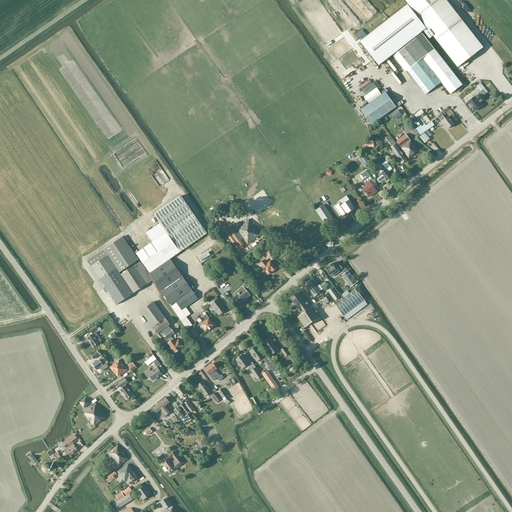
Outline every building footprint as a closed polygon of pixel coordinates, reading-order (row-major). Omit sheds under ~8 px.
[(443,54),(437,47),(434,49),(421,33),(424,31),(430,39),(433,36),(457,68),(485,45),(449,0),(408,0),(410,2),(360,42),(379,66),(392,55),(406,72),(407,71),(425,95),(429,92),(441,83),(450,94),(457,89),(462,94),(466,91),(440,57),(443,54)] [(369,104),(382,95),(377,88),(364,97),(369,104)] [(475,98),(474,97),(468,102),(475,111),(481,106),(479,103),(483,100),(481,97),(485,94),(482,90),(478,94),(479,95),(475,98)] [(385,92),(382,95),(369,104),(361,110),(371,125),(396,107),(385,92)] [(419,117),(426,112),(423,108),(416,113),(419,117)] [(391,114),(395,119),(401,115),(397,110),(391,114)] [(447,129),(453,124),(448,117),(445,119),(442,115),(438,118),(447,129)] [(432,122),(426,126),(425,124),(422,126),(421,125),(416,129),(420,135),(434,125),(432,122)] [(432,135),(428,130),(420,137),(425,143),(430,139),(429,137),(432,135)] [(408,159),(418,152),(406,135),(399,139),(400,140),(397,142),(408,159)] [(407,160),(396,144),(393,140),(391,141),(389,142),(392,147),(391,148),(401,163),(407,160)] [(368,163),(365,159),(363,161),(368,168),(367,169),(369,172),(372,170),(370,167),(371,167),(368,163)] [(377,180),(377,181),(378,184),(380,184),(385,180),(386,183),(392,179),(387,172),(390,170),(392,169),(387,161),(381,165),(383,168),(379,171),(381,173),(380,174),(382,176),(377,180)] [(364,182),(359,186),(362,190),(363,189),(364,190),(369,197),(376,192),(372,185),(375,183),(373,180),(372,180),(370,176),(366,171),(360,176),(363,181),(364,182)] [(167,232),(166,232),(136,253),(150,273),(149,274),(169,304),(187,329),(192,325),(186,317),(191,314),(185,307),(198,299),(170,259),(207,234),(182,196),(155,214),(167,232)] [(339,205),(335,207),(337,210),(337,209),(338,210),(337,211),(338,211),(343,217),(355,209),(351,203),(351,202),(347,196),(342,199),(345,203),(340,206),(339,205)] [(324,205),(321,207),(316,199),(312,202),(317,210),(315,210),(326,226),(334,220),(324,205)] [(150,218),(140,223),(146,234),(148,233),(145,228),(146,227),(144,224),(151,220),(150,218)] [(248,244),(261,235),(252,223),(251,224),(249,220),(237,228),(248,244)] [(239,251),(245,246),(232,228),(226,233),(239,251)] [(122,237),(103,250),(87,261),(92,268),(91,269),(105,289),(103,290),(106,293),(108,292),(117,306),(153,281),(140,262),(120,275),(119,273),(138,260),(122,237)] [(271,261),(275,258),(270,251),(266,254),(271,261)] [(268,264),(266,262),(265,261),(259,266),(262,269),(263,268),(268,275),(273,272),(274,272),(276,271),(276,269),(271,262),(268,264)] [(326,269),(325,269),(326,269),(330,275),(331,275),(336,272),(337,274),(339,272),(338,270),(338,269),(334,264),(334,263),(333,263),(331,265),(330,265),(328,266),(328,267),(326,269)] [(342,275),(351,287),(357,283),(348,271),(342,275)] [(224,281),(220,275),(214,279),(219,286),(222,284),(222,283),(224,281)] [(320,287),(317,289),(311,280),(305,285),(314,297),(323,290),(320,287)] [(237,295),(235,297),(240,304),(250,296),(248,294),(249,293),(252,290),(246,283),(243,286),(245,288),(244,289),(241,292),(240,290),(236,293),(237,295)] [(333,288),(328,291),(334,301),(340,297),(333,288)] [(289,298),(301,315),(311,308),(299,291),(289,298)] [(368,305),(358,292),(337,308),(347,320),(368,305)] [(329,302),(328,300),(325,297),(321,300),(324,305),(329,302)] [(219,315),(225,311),(218,301),(212,305),(219,315)] [(167,339),(172,336),(175,334),(171,330),(169,326),(170,325),(166,319),(165,319),(154,303),(142,311),(154,328),(153,328),(157,334),(162,331),(167,339)] [(313,307),(311,308),(301,315),(298,318),(305,328),(320,317),(313,307)] [(215,326),(206,314),(206,313),(208,312),(206,310),(202,314),(201,315),(202,317),(203,317),(205,321),(200,324),(206,332),(215,326)] [(198,334),(195,328),(189,332),(193,338),(197,336),(197,335),(198,334)] [(95,332),(94,332),(86,338),(93,347),(99,343),(98,342),(101,340),(95,332)] [(176,342),(172,336),(167,339),(168,340),(169,340),(170,342),(169,344),(175,353),(184,346),(179,340),(176,342)] [(270,356),(279,350),(270,337),(261,344),(270,356)] [(256,346),(249,351),(257,362),(263,358),(268,365),(272,371),(275,368),(271,362),(267,356),(267,355),(264,357),(256,346)] [(280,350),(285,357),(290,354),(285,347),(280,350)] [(252,362),(249,364),(242,355),(239,357),(236,360),(242,369),(247,366),(251,371),(257,380),(262,376),(252,362)] [(97,370),(103,366),(105,369),(108,367),(104,361),(103,362),(101,358),(93,364),(95,367),(95,368),(95,369),(96,369),(97,370)] [(121,375),(127,369),(120,360),(110,367),(118,377),(120,374),(121,375)] [(132,372),(137,368),(133,363),(128,366),(130,368),(129,368),(132,372)] [(209,375),(216,370),(218,369),(213,363),(205,369),(209,375)] [(152,380),(162,373),(158,367),(151,372),(150,369),(144,373),(147,377),(149,375),(152,380)] [(220,376),(216,370),(209,375),(213,381),(217,378),(219,381),(223,378),(221,375),(220,376)] [(280,388),(267,370),(262,374),(275,392),(280,388)] [(125,385),(128,383),(125,378),(118,383),(121,388),(122,389),(119,391),(126,400),(133,395),(126,386),(125,385)] [(213,395),(211,392),(208,388),(207,389),(202,382),(196,386),(204,397),(210,393),(212,396),(216,403),(221,399),(216,393),(213,395)] [(190,395),(188,393),(181,384),(174,390),(181,399),(187,395),(189,397),(190,395)] [(229,398),(223,388),(217,392),(224,401),(225,403),(227,405),(230,403),(228,399),(229,398)] [(166,407),(171,403),(165,397),(152,409),(157,415),(158,414),(161,418),(162,418),(165,415),(166,416),(171,412),(166,407)] [(89,404),(86,399),(80,403),(84,408),(89,404)] [(195,410),(189,403),(185,406),(191,413),(192,412),(193,414),(196,413),(194,410),(195,410)] [(85,414),(92,424),(94,426),(106,418),(96,404),(88,410),(88,412),(85,414)] [(194,418),(188,412),(182,404),(174,411),(180,418),(183,422),(188,419),(189,421),(194,418)] [(150,428),(146,431),(147,432),(145,433),(144,433),(142,434),(144,437),(146,435),(147,433),(149,435),(153,431),(150,428)] [(74,435),(62,443),(57,446),(62,452),(64,450),(69,457),(78,451),(73,444),(78,441),(74,435)] [(127,455),(118,444),(108,453),(119,467),(128,459),(125,456),(127,455)] [(174,451),(171,454),(170,453),(166,457),(167,457),(161,462),(170,473),(176,468),(177,469),(183,464),(174,451)] [(38,462),(32,455),(31,455),(29,454),(27,456),(28,457),(28,458),(34,465),(38,462)] [(50,470),(50,466),(48,463),(45,463),(42,466),(42,469),(44,472),(48,472),(50,470)] [(138,477),(128,464),(117,472),(124,482),(128,479),(131,483),(138,477)] [(117,474),(115,471),(107,477),(111,482),(115,478),(114,476),(117,474)] [(151,495),(145,486),(137,491),(143,500),(151,495)] [(118,509),(133,500),(129,494),(114,504),(118,509)] [(176,511),(167,498),(160,502),(165,510),(168,508),(169,509),(165,511),(176,511)]
